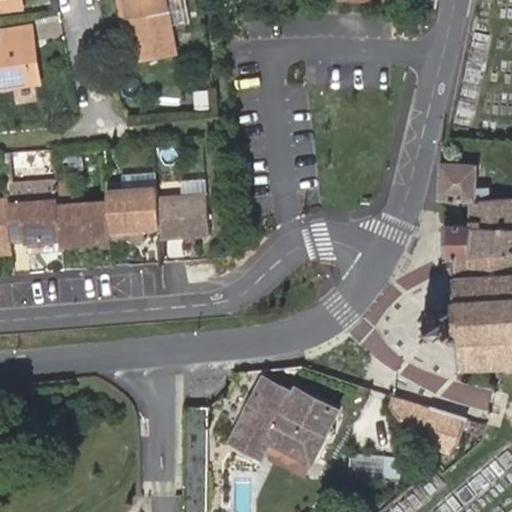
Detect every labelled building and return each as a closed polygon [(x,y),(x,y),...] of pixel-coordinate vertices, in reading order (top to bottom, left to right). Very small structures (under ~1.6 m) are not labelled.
[(0,0),(0,9),(24,5),(23,0),(0,0)] [(124,0),(130,28),(143,26),(141,12),(133,12),(131,0),(124,0)] [(143,26),(130,28),(136,58),(182,48),(177,21),(173,0),(131,0),(133,12),(141,12),(143,26)] [(173,0),(177,21),(193,18),(189,0),(173,0)] [(0,88),(3,88),(2,83),(39,77),(33,42),(38,41),(36,25),(6,30),(7,43),(0,44),(0,88)] [(44,76),(38,41),(33,42),(39,77),(44,76)] [(2,83),(3,88),(45,81),(44,76),(39,77),(2,83)] [(197,91),(199,109),(215,108),(214,89),(197,91)] [(477,166),(441,163),(440,201),(469,201),(490,200),(490,189),(478,189),(477,166)] [(76,176),(61,177),(63,199),(78,198),(76,176)] [(63,199),(61,177),(11,180),(11,181),(12,196),(12,199),(14,227),(64,223),(63,199)] [(11,181),(0,181),(0,196),(12,196),(11,181)] [(163,218),(162,195),(161,183),(113,187),(113,196),(115,220),(163,218)] [(213,233),(212,214),(211,192),(162,195),(163,218),(164,225),(165,237),(213,233)] [(0,248),(16,247),(15,236),(14,227),(12,199),(12,196),(0,196),(0,248)] [(115,220),(113,196),(78,198),(63,199),(64,223),(65,238),(65,242),(97,241),(96,236),(100,235),(115,234),(115,220)] [(453,270),(511,269),(511,198),(490,200),(469,201),(470,225),(444,225),(444,260),(453,261),(453,270)] [(164,225),(163,218),(115,220),(115,234),(134,232),(133,227),(151,226),(164,225)] [(64,223),(14,227),(15,236),(32,235),(32,240),(65,238),(64,223)] [(101,246),(117,245),(115,234),(100,235),(101,246)] [(499,370),(511,369),(511,269),(453,270),(453,276),(449,280),(453,285),(455,303),(451,303),(451,307),(447,312),(429,312),(425,309),(421,314),(427,318),(428,335),(423,338),(428,343),(435,337),(451,337),(451,341),(455,344),(458,344),(460,370),(499,370)] [(264,378),(233,440),(264,455),(270,441),(313,462),(338,408),(295,387),(293,392),(264,378)] [(451,451),(454,449),(458,447),(468,417),(394,395),(388,407),(416,441),(451,451)] [(208,511),(217,410),(195,408),(186,511),(194,511),(208,511)] [(270,441),(264,455),(308,475),(313,462),(270,441)] [(404,455),(351,452),(349,475),(402,478),(404,455)] [(324,467),(313,462),(308,475),(318,479),(324,467)]
